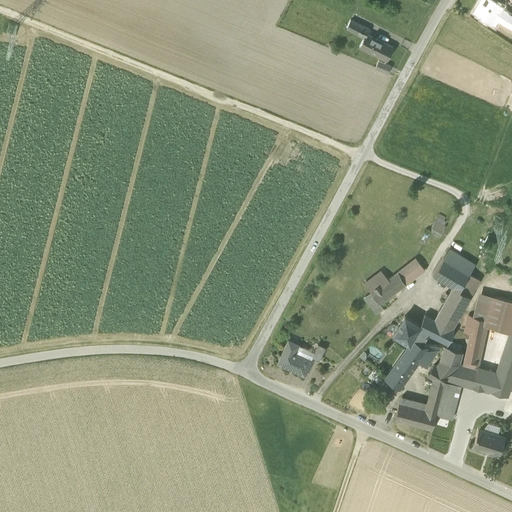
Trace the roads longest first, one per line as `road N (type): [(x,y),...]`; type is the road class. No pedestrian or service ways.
road 1 (unclassified): [(447,0),(245,377)]
road 2 (track): [(0,9),(363,152)]
road 3 (residential): [(511,497),(245,377)]
road 4 (residential): [(245,377),(191,355),(111,348),(0,363)]
